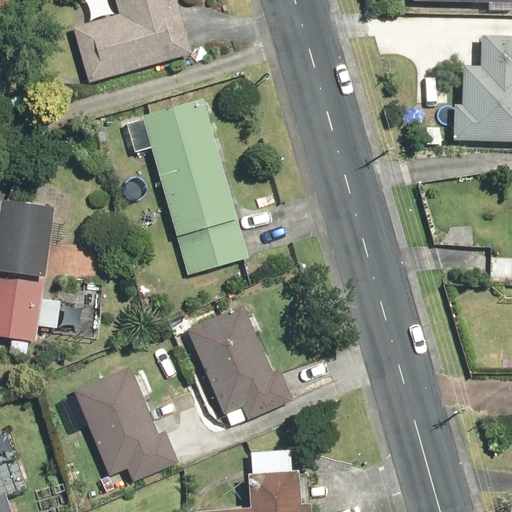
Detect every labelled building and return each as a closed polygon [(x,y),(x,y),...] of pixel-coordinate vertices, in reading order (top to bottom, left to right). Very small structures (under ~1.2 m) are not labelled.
[(179,0),(115,0),(119,15),(72,26),(87,86),(193,55),(179,0)] [(511,0),(412,0),(413,3),(500,3),(500,13),(511,13),(511,0)] [(511,31),(481,30),(480,65),(462,64),(460,106),(453,105),(451,139),(511,141),(511,31)] [(133,152),(151,147),(188,275),(247,258),(201,98),(142,115),(143,121),(125,126),(133,152)] [(50,204),(0,200),(0,357),(29,360),(30,339),(38,340),(50,204)] [(511,257),(492,256),(490,276),(511,277),(511,257)] [(243,306),(186,329),(224,413),(237,407),(244,423),(295,401),(279,365),(270,369),(243,306)] [(131,371),(76,393),(109,476),(126,469),(132,481),(178,461),(167,435),(159,439),(141,396),(153,391),(145,371),(133,376),(131,371)] [(297,504),(295,448),(250,450),(251,471),(246,471),(247,507),(194,509),(194,511),(307,511),(307,504),(297,504)] [(0,511),(10,511),(5,493),(0,494),(0,511)]
